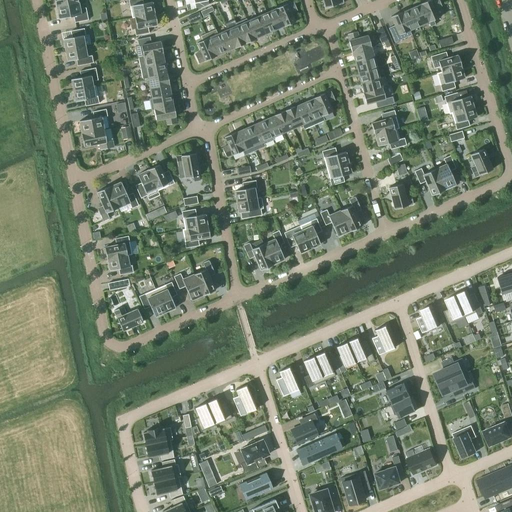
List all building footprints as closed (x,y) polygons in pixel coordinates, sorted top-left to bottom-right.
[(128,0),(132,18),(134,17),(154,13),(152,2),(143,3),(142,0),(128,0)] [(193,0),(184,0),(187,10),(196,8),(196,9),(208,3),(208,0),(195,3),(193,0)] [(428,0),(420,4),(421,4),(428,22),(430,27),(435,24),(433,20),(439,17),(435,9),(442,6),(438,0),(428,0)] [(276,8),(284,26),(284,27),(295,22),(291,13),(297,10),(293,1),(287,4),(276,8)] [(78,2),(56,7),(59,19),(74,16),(75,22),(88,19),(86,8),(80,9),(78,2)] [(421,4),(411,8),(419,26),(428,22),(421,4)] [(267,12),(274,30),(284,26),(276,8),(267,12)] [(419,26),(411,8),(402,12),(409,30),(419,26)] [(209,15),(208,13),(206,9),(201,11),(202,15),(203,17),(209,15)] [(186,18),(189,24),(202,19),(199,12),(186,18)] [(274,30),(267,12),(257,17),(264,34),(274,30)] [(402,12),(401,12),(391,16),(394,25),(389,28),(395,42),(411,35),(409,30),(402,12)] [(131,29),(134,28),(135,35),(149,33),(147,26),(157,25),(155,13),(154,13),(134,17),(132,18),(129,18),(131,29)] [(264,34),(257,17),(247,21),(255,39),(264,34)] [(247,21),(246,19),(235,23),(236,25),(237,25),(245,44),(255,39),(247,21)] [(227,30),(234,48),(235,48),(245,44),(237,25),(236,25),(227,30)] [(382,42),(385,41),(389,39),(383,27),(377,30),(382,42)] [(85,35),(84,28),(71,31),(72,37),(63,39),(65,50),(85,46),(83,36),(85,35)] [(217,34),(215,29),(205,34),(207,38),(215,56),(225,52),(217,34)] [(234,48),(227,30),(217,34),(225,52),(234,48)] [(351,52),(352,52),(352,51),(371,46),(368,35),(358,38),(357,31),(347,34),(349,40),(348,41),(351,52)] [(138,57),(141,56),(141,57),(162,53),(163,53),(160,41),(151,43),(150,37),(137,39),(138,46),(135,46),(137,57),(138,57)] [(438,40),(440,47),(453,43),(451,37),(438,40)] [(205,60),(205,61),(216,56),(215,56),(207,38),(197,43),(201,51),(194,54),(198,63),(205,60)] [(77,65),(93,62),(92,55),(87,56),(85,46),(65,50),(67,61),(76,59),(77,65)] [(373,57),(371,46),(352,51),(352,52),(355,62),(373,57)] [(411,59),(420,57),(417,49),(409,53),(411,59)] [(437,74),(461,67),(458,55),(447,58),(445,52),(430,56),(434,68),(440,66),(441,72),(436,73),(437,74)] [(164,63),(162,53),(141,57),(141,56),(138,57),(140,68),(164,63)] [(355,62),(358,72),(376,67),(373,57),(355,62)] [(143,79),(147,78),(147,77),(166,73),(164,63),(140,68),(143,79)] [(360,83),(379,77),(376,67),(358,72),(360,83)] [(461,67),(437,74),(442,91),(455,87),(453,81),(464,78),(461,67)] [(92,81),(98,80),(95,68),(80,71),(81,77),(71,79),(73,90),(95,86),(95,85),(93,86),(92,81)] [(169,85),(167,73),(166,73),(147,77),(147,78),(149,88),(169,84),(169,85)] [(360,83),(363,93),(382,88),(379,77),(360,83)] [(171,95),(169,85),(169,84),(149,88),(152,98),(152,99),(171,95)] [(75,101),(84,99),(85,106),(99,103),(95,86),(73,90),(75,101)] [(375,101),(377,108),(394,103),(392,97),(385,99),(382,88),(363,93),(366,104),(375,101)] [(324,93),(314,98),(322,116),(332,111),(328,103),(335,100),(331,91),(325,94),(324,93)] [(470,95),(459,98),(457,92),(444,96),(449,114),(451,113),(473,106),(470,95)] [(151,110),(154,110),(154,109),(173,105),(171,95),(152,99),(152,98),(149,99),(151,110)] [(441,95),(434,97),(436,103),(443,101),(441,95)] [(324,120),(322,116),(314,98),(304,102),(314,125),(324,120)] [(125,101),(118,103),(120,112),(128,110),(125,101)] [(304,129),(314,125),(304,102),(295,107),(303,124),(302,125),(304,129)] [(176,116),(173,105),(154,109),(154,110),(156,120),(165,118),(167,125),(176,123),(175,116),(176,116)] [(295,106),(284,110),(292,129),(302,125),(303,124),(295,107),(295,106)] [(473,106),(451,113),(456,129),(469,125),(467,119),(476,117),(473,106)] [(106,109),(93,112),(94,118),(79,121),(82,133),(104,129),(101,117),(107,116),(106,109)] [(282,133),(292,129),(284,110),(274,115),(274,116),(282,133)] [(374,135),(375,135),(375,134),(396,128),(396,129),(399,128),(394,110),(381,114),(383,120),(371,123),(374,135)] [(137,113),(130,114),(133,127),(140,126),(137,113)] [(272,137),(273,137),(282,133),(274,116),(265,120),(272,137)] [(263,144),(264,144),(274,140),(273,137),(272,137),(265,120),(255,124),(263,144)] [(265,146),(264,144),(263,144),(255,124),(245,128),(255,151),(265,146)] [(124,126),(125,138),(133,137),(132,125),(124,126)] [(244,155),(255,151),(245,128),(235,132),(243,150),(242,151),(244,155)] [(327,134),(329,140),(342,134),(339,128),(327,134)] [(375,134),(375,135),(378,146),(389,143),(391,149),(399,147),(406,145),(404,138),(399,139),(396,129),(396,128),(375,134)] [(104,129),(82,133),(81,133),(84,147),(99,143),(100,150),(113,147),(112,140),(106,141),(104,129)] [(461,131),(448,134),(450,141),(463,137),(461,131)] [(222,148),(226,157),(232,154),(233,155),(242,151),(243,150),(235,132),(224,137),(228,145),(222,148)] [(399,147),(391,149),(392,156),(399,153),(400,153),(399,147)] [(336,154),(335,148),(322,151),(326,168),(348,162),(345,151),(336,154)] [(492,169),(483,149),(470,154),(475,166),(470,168),(474,177),(492,169)] [(195,153),(176,156),(177,166),(180,178),(185,177),(185,178),(193,176),(194,181),(200,180),(199,175),(195,153)] [(392,156),(387,159),(390,165),(402,160),(399,153),(392,156)] [(446,164),(435,169),(444,189),(455,184),(449,170),(455,168),(452,160),(450,155),(443,158),(446,164)] [(342,175),(351,173),(348,162),(326,168),(331,185),(344,182),(342,175)] [(163,173),(159,164),(148,169),(148,170),(157,190),(174,183),(169,171),(163,173)] [(251,173),(249,166),(236,168),(237,175),(251,173)] [(444,190),(444,189),(435,169),(423,174),(421,168),(414,171),(420,183),(425,181),(432,195),(444,190)] [(157,190),(148,170),(137,174),(141,183),(135,185),(141,198),(157,190)] [(234,190),(236,202),(256,198),(254,188),(257,187),(255,180),(242,183),(243,189),(234,190)] [(127,195),(121,182),(109,187),(118,207),(129,203),(132,208),(138,205),(133,193),(127,195)] [(388,187),(394,209),(413,204),(410,194),(405,196),(402,184),(388,187)] [(118,207),(109,187),(109,186),(97,192),(103,206),(97,208),(103,221),(109,218),(107,212),(118,207)] [(184,205),(198,203),(196,196),(183,198),(184,205)] [(260,208),(262,208),(261,197),(256,198),(236,202),(238,213),(241,212),(242,218),(248,217),(261,215),(260,208)] [(349,231),(361,226),(355,212),(361,209),(355,197),(349,200),(351,205),(340,210),(349,231)] [(150,209),(145,211),(148,219),(153,216),(150,209)] [(182,211),(185,229),(207,225),(205,214),(196,215),(195,209),(182,211)] [(174,210),(168,213),(171,219),(177,217),(174,210)] [(326,210),(320,212),(325,225),(331,222),(337,236),(349,231),(340,210),(329,215),(326,210)] [(299,226),(301,230),(302,230),(310,248),(320,244),(316,233),(321,231),(316,218),(299,226)] [(136,231),(133,223),(127,226),(129,232),(136,231)] [(185,229),(182,229),(186,248),(199,245),(198,239),(210,237),(207,225),(185,229)] [(272,264),(273,264),(284,259),(278,245),(284,243),(279,230),(272,233),(274,239),(263,244),(272,264)] [(300,253),(310,248),(302,230),(301,230),(292,234),(291,232),(285,235),(290,247),(296,245),(300,253)] [(132,254),(128,236),(115,238),(116,245),(104,247),(107,259),(127,255),(132,254)] [(249,243),(243,246),(248,258),(254,256),(260,270),(273,265),(273,264),(272,264),(263,244),(252,248),(249,243)] [(127,255),(107,259),(110,270),(118,268),(120,275),(133,272),(131,265),(129,265),(127,255)] [(202,295),(203,295),(215,290),(209,276),(215,273),(209,261),(203,263),(205,269),(194,274),(203,295),(202,295)] [(511,272),(498,277),(503,294),(511,291),(511,272)] [(182,279),(180,273),(174,276),(179,289),(185,286),(191,300),(202,295),(203,295),(194,274),(182,279)] [(128,279),(114,281),(116,289),(129,286),(128,279)] [(171,297),(177,294),(171,282),(155,289),(165,312),(175,307),(171,297)] [(484,285),(478,287),(484,306),(490,304),(484,285)] [(155,316),(165,312),(155,289),(139,296),(144,308),(150,306),(155,316)] [(467,290),(456,295),(466,317),(476,312),(478,315),(483,313),(478,301),(473,303),(467,290)] [(449,309),(444,311),(449,324),(466,317),(456,295),(445,299),(449,309)] [(504,303),(494,306),(495,311),(506,308),(504,303)] [(417,318),(424,332),(441,325),(432,305),(421,310),(423,315),(417,318)] [(123,306),(114,310),(122,330),(143,321),(137,309),(126,314),(123,306)] [(395,347),(386,325),(374,330),(377,335),(371,338),(378,354),(395,347)] [(358,337),(347,342),(355,362),(365,357),(368,363),(374,360),(366,340),(360,343),(358,337)] [(347,342),(336,347),(342,361),(337,363),(341,373),(346,370),(345,366),(355,362),(347,342)] [(324,380),(335,376),(325,351),(314,356),(324,380)] [(433,353),(424,357),(426,362),(435,358),(433,353)] [(309,374),(303,377),(308,387),(324,380),(314,356),(303,361),(309,374)] [(448,368),(435,373),(440,383),(438,383),(439,384),(463,374),(459,363),(455,365),(452,358),(441,362),(443,367),(447,366),(448,368)] [(283,396),(300,388),(290,366),(279,371),(281,377),(275,379),(283,396)] [(387,368),(382,370),(386,379),(391,377),(387,368)] [(463,374),(439,384),(443,394),(455,389),(457,392),(454,393),(456,398),(477,389),(477,388),(476,388),(473,381),(468,384),(464,375),(463,374)] [(383,381),(372,386),(374,392),(385,387),(383,381)] [(404,383),(385,390),(391,403),(390,404),(391,405),(410,396),(410,395),(409,395),(404,383)] [(232,398),(240,415),(257,408),(247,385),(235,390),(238,395),(232,398)] [(391,405),(390,405),(394,415),(396,414),(398,418),(415,410),(415,411),(416,410),(415,409),(410,397),(411,397),(410,396),(391,405)] [(206,403),(215,425),(232,418),(225,401),(219,403),(217,398),(206,403)] [(469,401),(464,403),(467,411),(473,408),(469,401)] [(200,431),(215,425),(206,403),(195,407),(199,417),(195,418),(200,431)] [(270,411),(251,416),(253,422),(271,417),(270,411)] [(305,424),(291,430),(296,443),(317,434),(313,424),(318,422),(314,413),(302,418),(305,424)] [(182,415),(185,428),(191,427),(188,414),(182,415)] [(404,418),(393,423),(396,430),(402,427),(407,425),(404,418)] [(505,422),(483,431),(489,446),(511,436),(505,422)] [(264,425),(253,430),(256,435),(267,431),(264,425)] [(471,425),(452,433),(462,458),(476,452),(471,439),(476,437),(471,425)] [(196,426),(191,428),(193,435),(199,432),(196,426)] [(145,445),(172,439),(170,427),(159,429),(159,428),(146,430),(147,432),(143,432),(143,433),(145,445)] [(403,428),(395,431),(398,437),(405,434),(403,428)] [(240,431),(235,433),(239,443),(244,440),(242,436),(242,435),(240,431)] [(334,433),(296,450),(303,465),(310,462),(309,459),(328,451),(329,453),(341,448),(334,433)] [(145,445),(148,457),(160,454),(161,460),(174,457),(170,440),(173,440),(172,439),(145,445)] [(240,463),(244,473),(257,467),(254,460),(269,454),(262,439),(255,443),(254,441),(247,444),(248,446),(240,449),(245,461),(240,463)] [(413,449),(405,453),(414,474),(436,464),(430,448),(415,455),(413,449)] [(392,457),(395,467),(374,473),(378,489),(386,486),(386,487),(393,485),(393,484),(400,482),(398,472),(403,471),(399,457),(399,455),(392,457)] [(154,482),(178,476),(175,464),(174,459),(162,462),(163,467),(151,470),(154,482)] [(207,460),(199,463),(209,487),(217,484),(207,460)] [(485,496),(511,484),(511,468),(511,467),(479,481),(485,496)] [(364,471),(340,478),(348,505),(365,500),(361,486),(368,484),(364,471)] [(273,488),(266,472),(238,484),(242,493),(249,490),(252,497),(273,488)] [(157,494),(168,491),(170,498),(182,494),(178,477),(178,476),(154,482),(157,494)] [(220,486),(208,491),(211,497),(223,492),(220,486)] [(325,490),(310,495),(315,511),(332,511),(329,501),(335,500),(331,486),(324,488),(325,490)] [(162,511),(189,511),(190,511),(183,496),(171,500),(173,506),(162,511)] [(504,510),(499,511),(511,511),(511,498),(501,503),(504,510)] [(275,499),(252,509),(253,511),(274,511),(273,509),(278,507),(275,499)]
